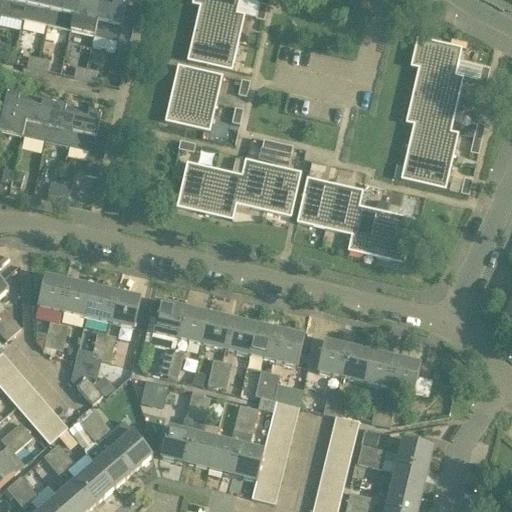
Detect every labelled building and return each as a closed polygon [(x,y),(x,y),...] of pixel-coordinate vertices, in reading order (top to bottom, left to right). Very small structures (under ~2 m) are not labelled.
[(0,0),(0,19),(22,24),(27,0),(0,0)] [(27,0),(22,24),(46,30),(52,0),(27,0)] [(52,0),(46,30),(70,35),(77,0),(52,0)] [(96,0),(77,0),(70,35),(93,40),(102,1),(96,0)] [(236,18),(237,17),(240,0),(193,0),(192,9),(200,11),(201,10),(236,18)] [(126,7),(102,1),(93,40),(117,46),(116,53),(127,55),(132,32),(121,29),(126,7)] [(266,9),(259,7),(255,21),(263,23),(266,9)] [(200,11),(194,36),(239,47),(245,19),(237,17),(236,18),(201,10),(200,11)] [(232,74),(239,47),(194,36),(188,64),(232,74)] [(410,70),(418,72),(453,80),(460,52),(416,42),(410,70)] [(26,71),(37,73),(39,62),(28,60),(26,71)] [(49,64),(39,62),(37,73),(47,75),(49,64)] [(177,70),(171,98),(215,108),(222,80),(177,70)] [(73,81),(83,84),(86,73),(75,71),(73,81)] [(462,82),(453,80),(418,72),(411,99),(456,110),(462,82)] [(481,72),(478,86),(486,88),(489,74),(481,72)] [(96,75),(86,73),(83,84),(94,86),(96,75)] [(241,84),(238,98),(246,100),(249,86),(241,84)] [(0,124),(0,138),(22,143),(31,104),(6,98),(0,124)] [(209,136),(215,108),(171,98),(164,126),(209,136)] [(475,98),(472,113),(479,114),(483,100),(475,98)] [(407,127),(413,128),(450,137),(456,110),(411,99),(405,127),(407,127)] [(45,148),(53,109),(31,104),(22,143),(45,148)] [(69,154),(77,114),(53,109),(45,148),(69,154)] [(242,114),(234,112),(231,126),(239,128),(242,114)] [(69,154),(88,158),(83,179),(98,183),(108,136),(97,133),(100,120),(77,114),(69,154)] [(476,127),(473,142),(481,143),(484,129),(476,127)] [(457,139),(450,137),(413,128),(407,156),(450,166),(457,139)] [(477,158),(481,143),(473,142),(470,156),(477,158)] [(263,144),(261,152),(274,154),(276,147),(263,144)] [(179,145),(177,154),(193,157),(194,149),(179,145)] [(290,158),(292,150),(276,147),(274,154),(290,158)] [(444,193),(450,166),(407,156),(400,182),(444,193)] [(242,179),(235,208),(263,214),(273,170),(245,164),(242,177),(242,179)] [(192,215),(204,217),(214,173),(187,166),(182,186),(176,211),(192,215)] [(273,170),(263,214),(290,220),(298,188),(300,177),(273,170)] [(1,184),(11,186),(12,186),(15,175),(3,173),(1,184)] [(242,179),(214,173),(204,217),(232,223),(235,208),(242,179)] [(20,194),(23,177),(15,175),(12,186),(11,186),(10,192),(20,194)] [(57,200),(58,200),(61,189),(61,181),(50,179),(46,204),(56,205),(57,200)] [(471,184),(463,182),(460,196),(468,198),(471,184)] [(306,183),(296,226),(324,233),(335,189),(306,183)] [(70,191),(61,189),(58,200),(68,202),(70,191)] [(351,239),(347,255),(354,256),(364,212),(358,210),(362,195),(335,189),(324,233),(351,239)] [(364,212),(354,256),(381,262),(392,218),(364,212)] [(403,267),(413,223),(392,218),(381,262),(403,267)] [(68,285),(67,285),(44,280),(36,311),(53,315),(60,316),(68,285)] [(68,285),(60,316),(61,317),(84,322),(91,291),(68,285)] [(84,322),(108,328),(116,296),(91,290),(91,291),(84,322)] [(141,302),(116,296),(108,328),(134,334),(141,302)] [(159,306),(158,312),(156,322),(152,338),(168,341),(177,343),(184,312),(159,306)] [(201,349),(208,317),(184,312),(177,343),(201,349)] [(21,332),(3,313),(0,315),(0,322),(14,338),(21,332)] [(208,317),(201,349),(226,355),(233,323),(208,317)] [(0,337),(6,345),(14,338),(0,322),(0,337)] [(233,323),(226,355),(249,360),(256,329),(233,323)] [(58,328),(51,327),(48,326),(43,352),(50,354),(53,354),(58,328)] [(58,328),(53,354),(62,356),(67,330),(58,328)] [(256,329),(249,360),(273,366),(280,335),(256,329)] [(304,340),(280,335),(273,366),(297,371),(304,340)] [(91,363),(100,365),(106,339),(96,337),(91,363)] [(115,341),(106,339),(100,365),(109,368),(115,341)] [(315,376),(341,382),(348,351),(322,345),(315,376)] [(348,351),(341,382),(365,387),(372,356),(348,351)] [(165,354),(164,355),(158,378),(159,379),(168,381),(168,380),(174,356),(165,354)] [(183,358),(174,355),(174,356),(168,380),(177,383),(183,358)] [(389,393),(396,362),(372,356),(365,387),(389,393)] [(2,358),(0,359),(0,376),(10,367),(2,358)] [(420,367),(396,362),(389,393),(428,402),(431,385),(417,382),(420,367)] [(91,363),(89,368),(75,365),(71,384),(75,389),(84,381),(95,383),(100,365),(91,363)] [(206,391),(216,393),(221,366),(212,364),(206,391)] [(231,368),(221,366),(216,393),(226,395),(231,368)] [(10,367),(0,376),(0,392),(18,376),(10,367)] [(254,402),(264,404),(270,378),(260,375),(254,402)] [(18,376),(0,392),(8,402),(26,386),(18,376)] [(191,390),(202,392),(205,379),(194,377),(191,390)] [(279,380),(270,378),(264,404),(273,406),(279,380)] [(114,392),(103,380),(93,388),(105,401),(114,392)] [(86,383),(76,391),(92,410),(102,401),(86,383)] [(26,386),(8,402),(16,411),(34,395),(26,386)] [(162,413),(167,392),(145,386),(139,407),(162,413)] [(323,418),(332,420),(338,396),(328,394),(323,418)] [(34,395),(16,411),(24,420),(43,404),(34,395)] [(347,398),(338,396),(332,420),(335,421),(341,422),(347,398)] [(191,398),(186,422),(195,424),(201,400),(191,398)] [(201,400),(195,424),(204,426),(210,403),(201,400)] [(370,428),(380,430),(386,405),(376,402),(370,428)] [(43,404),(24,420),(32,429),(51,414),(43,404)] [(395,407),(386,405),(380,430),(389,432),(395,407)] [(275,406),(272,419),(295,424),(299,412),(275,406)] [(239,410),(233,433),(243,436),(249,413),(239,410)] [(249,413),(243,436),(252,438),(258,415),(249,413)] [(51,414),(32,429),(40,439),(59,423),(51,414)] [(87,424),(104,443),(111,437),(95,417),(88,423),(87,424)] [(269,431),(292,437),(295,424),(272,419),(269,431)] [(167,430),(159,462),(184,468),(195,424),(186,422),(183,421),(180,433),(167,430)] [(335,421),(332,433),(355,439),(358,427),(341,422),(335,421)] [(49,448),(67,432),(59,423),(40,439),(49,448)] [(104,443),(87,424),(79,430),(94,449),(96,450),(104,443)] [(195,424),(184,468),(208,474),(216,442),(203,439),(206,426),(204,426),(195,424)] [(446,429),(424,427),(423,445),(445,447),(446,429)] [(0,444),(6,452),(26,435),(20,428),(0,444)] [(266,443),(289,449),(292,437),(269,431),(266,443)] [(355,439),(332,433),(329,445),(353,451),(355,439)] [(32,442),(26,435),(6,452),(12,459),(32,442)] [(112,451),(111,452),(132,476),(152,460),(131,435),(112,451)] [(240,448),(232,480),(255,485),(257,480),(260,467),(263,455),(263,454),(249,451),(252,438),(243,436),(240,448)] [(216,442),(208,474),(232,480),(240,448),(230,446),(216,442)] [(96,450),(94,449),(84,458),(93,468),(114,492),(132,476),(111,452),(104,443),(96,450)] [(263,455),(286,461),(289,449),(266,443),(263,454),(263,455)] [(401,443),(395,468),(426,476),(432,451),(401,443)] [(353,451),(329,445),(326,458),(350,463),(353,451)] [(55,453),(51,457),(67,475),(74,469),(57,449),(54,452),(55,453)] [(361,450),(358,459),(383,465),(386,456),(361,450)] [(260,467),(283,473),(286,461),(263,455),(260,467)] [(44,463),(60,481),(67,475),(51,457),(44,463)] [(350,463),(326,458),(323,470),(347,475),(350,463)] [(381,475),(383,465),(358,459),(356,468),(381,475)] [(0,462),(0,489),(14,478),(0,462)] [(257,480),(280,485),(283,473),(260,467),(257,480)] [(74,484),(95,508),(114,492),(93,468),(74,484)] [(389,492),(420,500),(426,476),(395,468),(389,492)] [(347,475),(323,470),(321,482),(344,487),(347,475)] [(257,480),(255,485),(254,492),(277,498),(280,485),(257,480)] [(37,501),(21,482),(13,488),(29,507),(37,501)] [(344,487),(321,482),(318,494),(341,499),(344,487)] [(56,499),(67,511),(90,511),(95,508),(74,484),(56,499)] [(6,494),(21,511),(23,511),(29,507),(13,488),(6,494)] [(274,508),(277,498),(254,492),(251,503),(274,508)] [(384,511),(417,511),(420,500),(389,492),(384,511)] [(341,499),(318,494),(315,506),(338,511),(341,499)] [(350,498),(347,507),(367,511),(372,511),(375,504),(350,498)] [(40,511),(67,511),(56,499),(40,511)]
